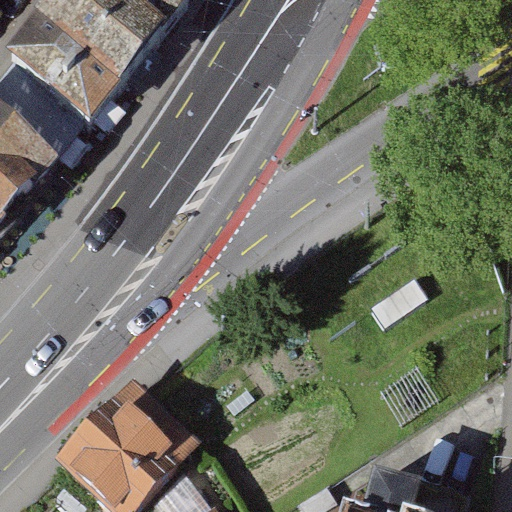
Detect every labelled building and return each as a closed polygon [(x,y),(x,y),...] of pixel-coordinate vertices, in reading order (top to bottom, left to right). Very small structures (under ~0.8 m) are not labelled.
[(69,0),(11,73),(92,137),(196,6),(188,0),(69,0)] [(0,234),(56,171),(0,122),(0,234)] [(310,390),(200,459),(233,511),(293,511),(360,470),(310,390)] [(161,511),(195,473),(126,415),(69,481),(106,511),(161,511)] [(346,498),(330,511),(426,511),(414,508),(421,479),(377,469),(368,503),(346,498)]
